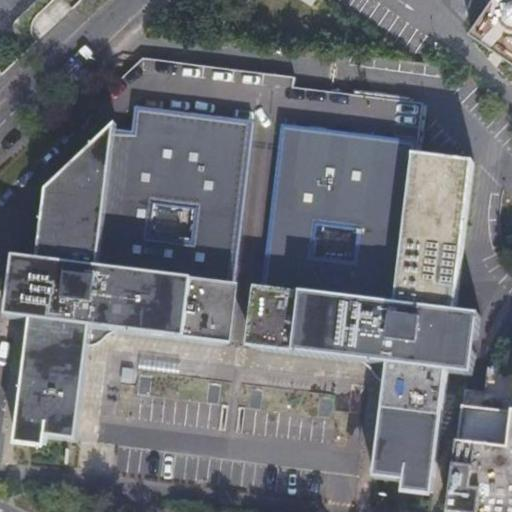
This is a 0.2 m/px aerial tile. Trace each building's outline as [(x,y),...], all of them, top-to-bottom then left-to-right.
[(511,59),(511,0),(490,0),(491,0),(492,1),(470,31),(511,59)] [(250,77),(216,72),(214,82),(249,87),(250,77)] [(285,131),(321,135),(326,96),(290,91),(285,131)] [(326,96),(321,135),(416,146),(420,108),(326,96)] [(233,291),(252,127),(135,113),(131,137),(116,136),(116,133),(46,198),(38,266),(14,263),(6,324),(30,327),(15,447),(47,451),(47,444),(77,447),(89,351),(92,352),(96,349),(102,346),(106,343),(111,340),(117,339),(122,338),(233,352),(241,292),(233,291)] [(416,146),(321,135),(285,131),(281,131),(261,295),(254,293),(246,353),(361,367),(365,369),(369,372),(372,377),(376,381),(380,385),(385,388),(373,483),(403,487),(402,495),(433,498),(448,378),(472,381),(480,320),(455,316),(473,167),(414,161),(416,146)] [(465,395),(451,511),(511,511),(511,372),(488,369),(486,394),(468,392),(465,395)]
